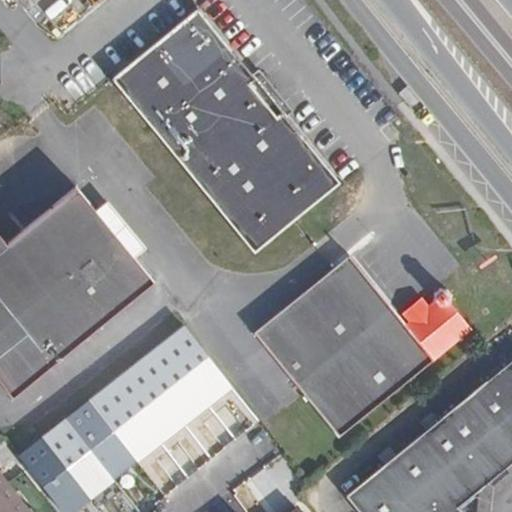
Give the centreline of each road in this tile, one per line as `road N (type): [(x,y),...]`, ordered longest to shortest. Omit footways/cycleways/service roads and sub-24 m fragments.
road 1 (unknown): [(345,511),(333,491),(338,472),(511,322)]
road 2 (primary): [(398,0),(511,150)]
